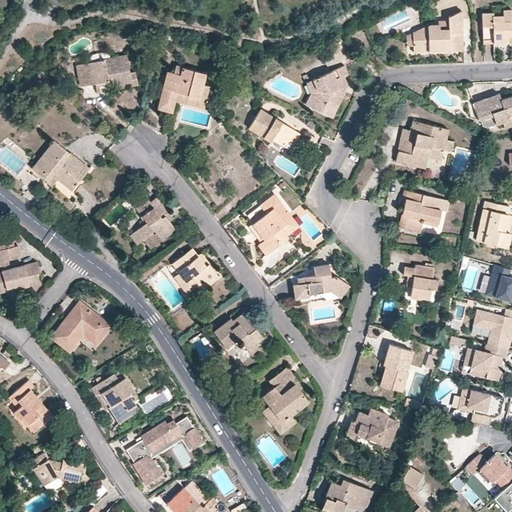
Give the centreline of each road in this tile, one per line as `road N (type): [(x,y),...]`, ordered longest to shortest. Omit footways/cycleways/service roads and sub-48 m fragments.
road 1 (residential): [(336,392),(372,280),(371,254),(327,205),(335,163),(387,80),(511,70)]
road 2 (residential): [(79,260),(143,305),(274,511)]
road 3 (residential): [(336,392),(145,152)]
road 4 (residential): [(22,340),(146,511)]
road 5 (residential): [(293,511),(336,392)]
